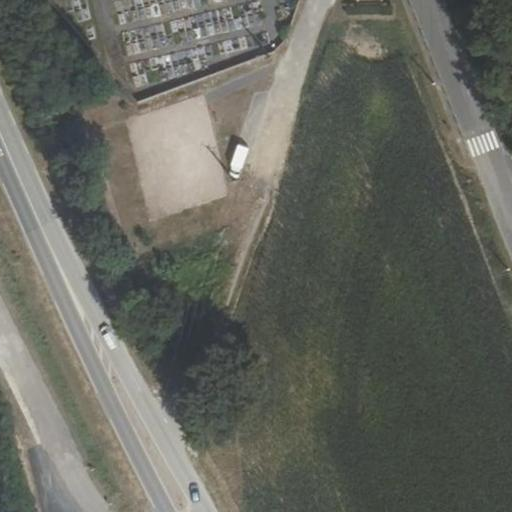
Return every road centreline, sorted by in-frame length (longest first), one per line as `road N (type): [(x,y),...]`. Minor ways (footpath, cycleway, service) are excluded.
road 1 (track): [(325,0),(180,428),(166,442)]
road 2 (secondary): [(205,511),(9,161)]
road 3 (secondary): [(9,161),(109,397),(168,511)]
road 4 (track): [(0,332),(46,430),(106,511)]
road 5 (residential): [(427,0),(499,185)]
